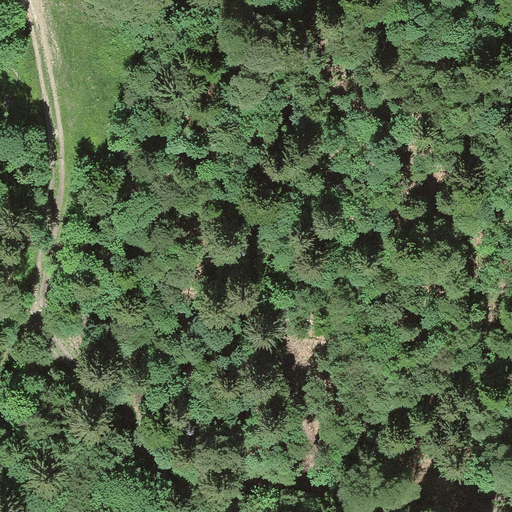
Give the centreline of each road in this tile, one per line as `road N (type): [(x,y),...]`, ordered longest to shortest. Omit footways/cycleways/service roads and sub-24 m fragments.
road 1 (track): [(511,505),(202,474),(114,395),(73,370),(46,339),(41,315)]
road 2 (track): [(0,390),(41,315),(50,277),(72,84),(64,0)]
